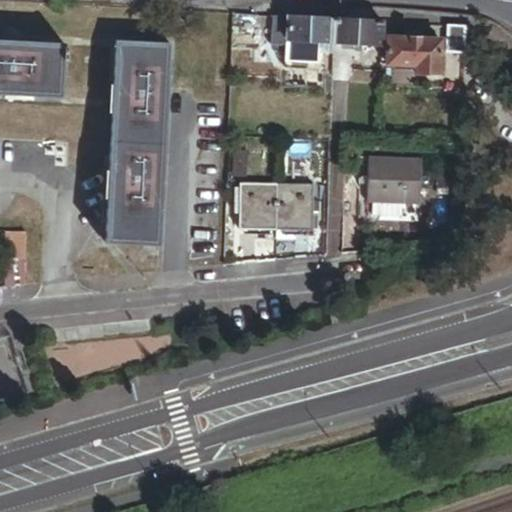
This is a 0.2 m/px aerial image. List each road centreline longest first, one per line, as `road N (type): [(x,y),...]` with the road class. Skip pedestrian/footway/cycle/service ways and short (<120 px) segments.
road 1 (tertiary): [(511,322),(0,463)]
road 2 (unknown): [(36,511),(267,447),(511,360)]
road 3 (residential): [(0,310),(362,278)]
